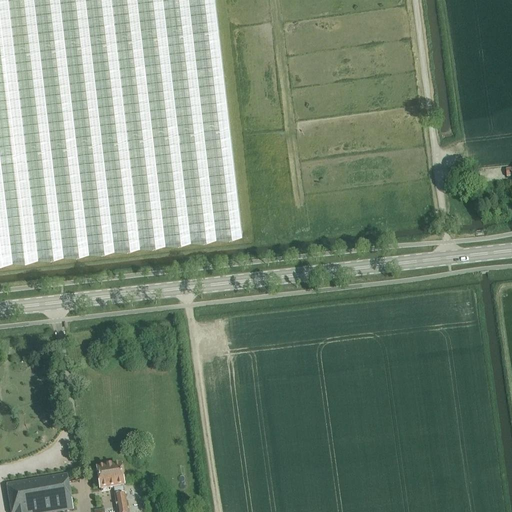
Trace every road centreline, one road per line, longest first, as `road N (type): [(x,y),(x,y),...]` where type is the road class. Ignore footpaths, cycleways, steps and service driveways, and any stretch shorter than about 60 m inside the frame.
road 1 (primary): [(445,259),(0,308)]
road 2 (unclassified): [(445,259),(415,0)]
road 3 (track): [(211,511),(185,287)]
